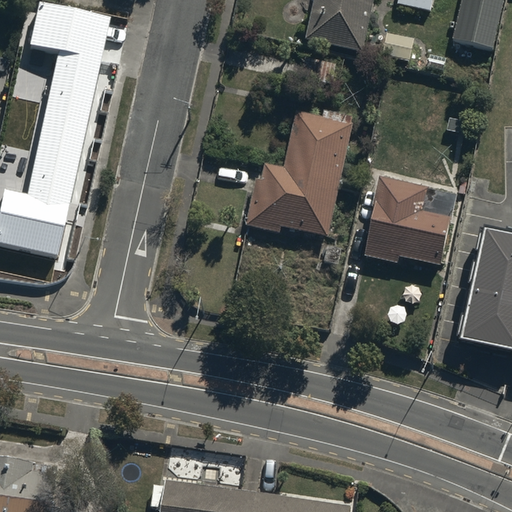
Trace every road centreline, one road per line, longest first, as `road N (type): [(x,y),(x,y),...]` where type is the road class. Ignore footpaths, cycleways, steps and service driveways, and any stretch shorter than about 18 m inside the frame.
road 1 (secondary): [(511,494),(424,457),(319,427),(0,360)]
road 2 (secondary): [(116,349),(351,397),(511,453)]
road 3 (residential): [(187,0),(116,349)]
